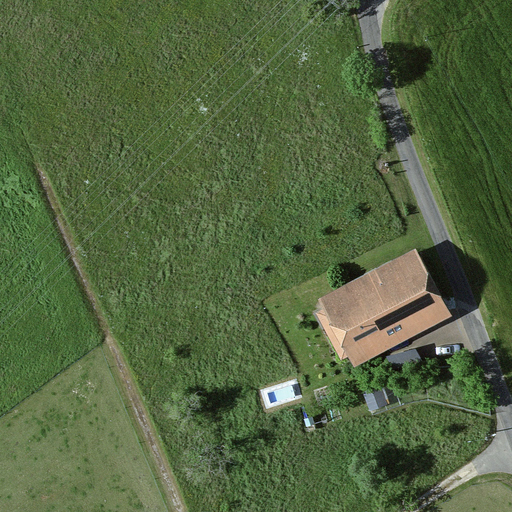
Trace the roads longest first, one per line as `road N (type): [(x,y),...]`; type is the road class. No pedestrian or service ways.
road 1 (tertiary): [(363,0),(389,103),(511,431)]
road 2 (track): [(181,511),(37,167)]
road 3 (track): [(511,444),(408,511)]
